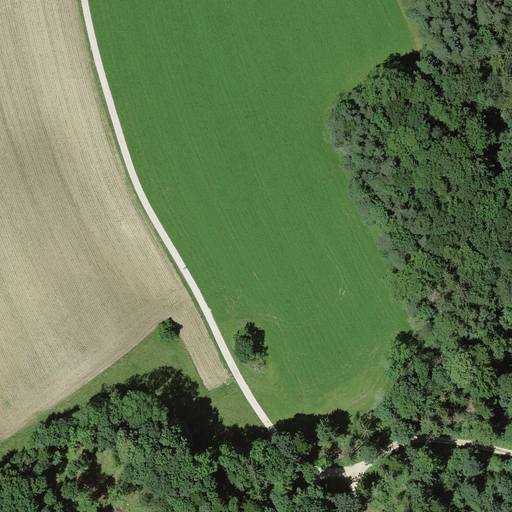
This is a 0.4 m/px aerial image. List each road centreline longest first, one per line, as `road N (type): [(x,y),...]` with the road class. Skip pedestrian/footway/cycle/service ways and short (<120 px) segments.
road 1 (track): [(86,0),(100,73),(141,197),(247,395),(309,475)]
road 2 (track): [(309,475),(348,471),(382,447),(438,438),(511,454)]
